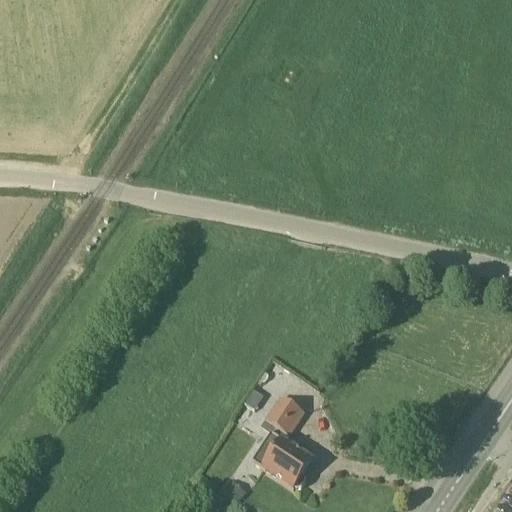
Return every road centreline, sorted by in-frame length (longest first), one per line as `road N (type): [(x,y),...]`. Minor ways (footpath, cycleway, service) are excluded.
road 1 (unclassified): [(0,176),(208,209),(511,274)]
road 2 (tertiary): [(439,511),(511,405)]
